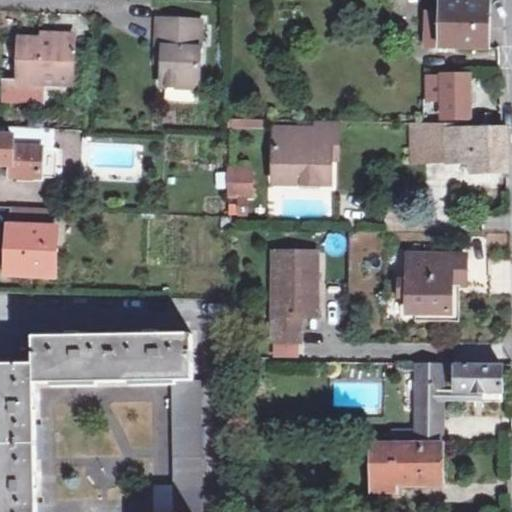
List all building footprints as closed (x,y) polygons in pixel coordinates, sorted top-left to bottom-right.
[(490,2),(440,0),(439,10),(427,10),(427,47),(490,48),(490,2)] [(159,21),(158,48),(164,49),(163,65),(162,87),(200,89),(201,23),(159,21)] [(20,40),(19,81),(34,82),(39,82),(72,83),(73,37),(56,37),(55,40),(36,40),(20,40)] [(469,74),(429,74),(429,98),(443,98),(443,117),(468,118),(469,74)] [(34,82),(19,81),(19,91),(33,92),(34,92),(38,91),(39,82),(34,82)] [(311,121),(311,131),(338,131),(338,122),(311,121)] [(501,124),(413,123),(413,158),(447,158),(447,161),(472,161),(472,169),(507,167),(506,127),(501,127),(501,124)] [(32,127),(0,125),(0,135),(14,136),(13,148),(42,150),(48,150),(50,150),(51,129),(43,128),(32,127)] [(338,149),(338,131),(311,131),(275,131),(275,176),(289,176),(289,186),(330,186),(331,160),(324,160),(324,149),(338,149)] [(0,164),(10,165),(10,175),(40,178),(46,178),(48,150),(42,150),(13,148),(14,136),(0,135),(0,164)] [(324,160),(331,160),(338,160),(338,149),(324,149),(324,160)] [(229,196),(252,196),(252,168),(229,168),(229,196)] [(289,176),(275,176),(275,186),(289,186),(289,176)] [(54,276),(57,209),(10,207),(10,227),(1,227),(0,259),(7,259),(7,274),(54,276)] [(301,316),(309,316),(310,282),(317,282),(317,251),(272,251),(272,341),(300,341),(301,316)] [(408,311),(415,311),(450,311),(451,284),(460,284),(466,283),(465,254),(408,254),(408,277),(408,295),(408,311)] [(408,295),(408,277),(400,276),(400,294),(408,295)] [(450,311),(415,311),(415,320),(460,320),(460,284),(451,284),(450,311)] [(36,383),(171,381),(173,485),(157,485),(155,511),(204,511),(202,379),(194,379),(194,333),(34,335),(34,363),(0,363),(0,511),(37,511),(37,482),(36,399),(36,383)] [(441,367),(413,367),(412,442),(441,443),(441,405),(478,406),(478,400),(500,399),(500,366),(446,366),(446,369),(453,369),(453,393),(441,393),(441,367)] [(392,491),(392,484),(439,484),(440,445),(372,445),(371,491),(392,491)]
